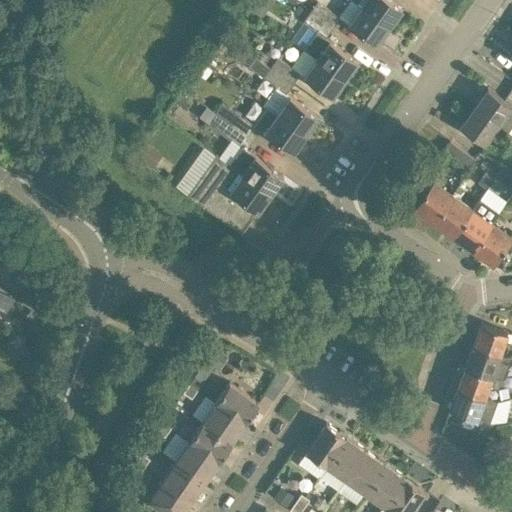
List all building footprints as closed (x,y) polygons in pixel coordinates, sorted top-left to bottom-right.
[(389,26),(359,5),(352,0),(349,0),(338,15),(347,22),(346,23),(376,44),(389,26)] [(390,0),(352,0),(359,5),(389,26),(402,8),(390,0)] [(310,12),(332,28),(339,18),(316,2),(310,12)] [(325,37),(332,28),(310,12),(302,21),(325,37)] [(344,79),(357,61),(325,37),(302,21),(290,40),(315,58),(344,79)] [(258,59),(292,84),(299,74),(277,58),(275,60),(263,51),(258,59)] [(216,62),(207,55),(202,61),(211,68),(216,62)] [(274,85),(285,93),(292,84),(258,59),(254,57),(249,64),(247,66),(250,69),(274,85)] [(332,97),(344,79),(315,58),(302,76),(332,97)] [(318,117),(289,96),(285,93),(274,85),(261,103),(266,107),(276,114),(305,135),(318,117)] [(511,105),(487,88),(473,107),(498,125),(498,124),(508,131),(511,124),(511,105)] [(252,139),(260,130),(292,153),(305,135),(276,114),(266,107),(254,125),(222,103),(215,112),(252,139)] [(484,144),(498,125),(473,107),(460,127),(484,144)] [(252,139),(215,112),(209,120),(208,123),(206,124),(217,132),(221,132),(241,146),(245,149),(252,139)] [(449,141),(441,153),(467,171),(475,159),(449,141)] [(501,166),(509,172),(511,167),(511,161),(487,144),(481,153),(486,156),(501,166)] [(153,168),(162,156),(148,145),(139,157),(153,168)] [(283,176),(245,149),(241,146),(229,164),(270,194),(283,176)] [(270,194),(229,164),(215,155),(186,196),(239,233),(255,210),(257,212),(270,194)] [(494,176),(501,166),(486,156),(480,164),(487,169),(477,183),(486,189),(495,176),(494,176)] [(511,185),(511,174),(509,172),(501,166),(494,176),(495,176),(511,188),(511,185)] [(434,221),(454,193),(433,178),(413,207),(434,221)] [(474,207),(472,206),(454,193),(434,221),(454,236),(474,207)] [(473,250),(493,221),(492,220),(498,212),(478,198),(472,206),(474,207),(454,236),(473,250)] [(511,234),(493,221),(473,250),(493,263),(511,236),(511,234)] [(48,305),(23,289),(17,298),(30,307),(26,314),(37,322),(48,305)] [(500,352),(504,340),(510,342),(511,337),(511,334),(507,333),(507,332),(480,322),(472,344),(505,356),(510,356),(500,352)] [(503,379),(510,356),(505,356),(472,344),(464,366),(499,378),(503,379)] [(205,360),(219,370),(229,357),(215,347),(205,360)] [(178,352),(173,348),(165,360),(171,364),(178,352)] [(17,361),(0,350),(0,349),(0,374),(6,378),(17,361)] [(496,387),(499,378),(464,366),(457,387),(484,396),(488,385),(496,387)] [(188,384),(197,390),(202,382),(194,376),(188,384)] [(215,402),(245,422),(258,403),(228,382),(215,402)] [(191,398),(197,390),(188,384),(183,393),(191,398)] [(484,397),(484,396),(457,387),(448,410),(476,420),(476,417),(488,421),(506,420),(509,398),(495,400),(484,397)] [(231,442),(245,422),(215,402),(202,422),(231,442)] [(162,423),(170,429),(175,421),(167,415),(162,423)] [(218,461),(231,442),(202,422),(188,441),(218,461)] [(325,465),(345,436),(326,422),(306,452),(325,465)] [(164,437),(170,429),(162,423),(156,431),(164,437)] [(345,479),(365,449),(345,436),(325,465),(344,479),(345,479)] [(204,481),(218,461),(188,441),(175,461),(204,481)] [(364,492),(384,463),(365,449),(345,479),(364,492)] [(135,462),(143,467),(149,459),(141,453),(135,462)] [(191,501),(204,481),(175,461),(161,480),(191,501)] [(138,475),(143,467),(135,462),(129,470),(138,475)] [(384,506),(404,477),(384,463),(364,492),(382,505),(384,506)] [(384,506),(382,505),(376,511),(408,511),(424,490),(404,477),(384,506)] [(165,511),(182,511),(191,501),(161,480),(148,500),(165,511)] [(281,487),(273,498),(285,507),(293,496),(281,487)] [(308,498),(304,496),(299,493),(294,501),(303,506),(308,498)] [(294,511),(298,511),(303,506),(294,501),(289,508),(294,511)]
